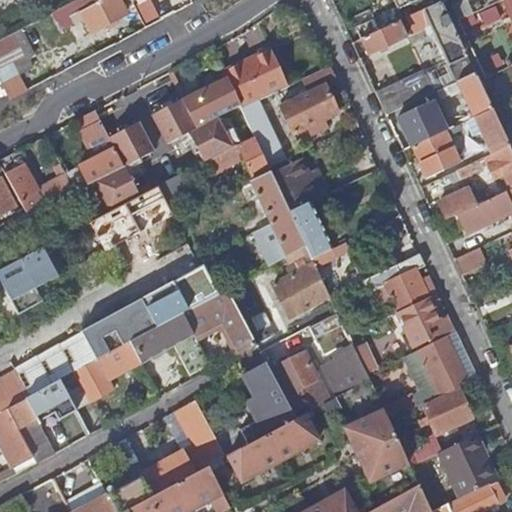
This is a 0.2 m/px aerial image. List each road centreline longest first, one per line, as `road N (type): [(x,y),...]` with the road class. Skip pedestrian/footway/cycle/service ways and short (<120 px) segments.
road 1 (residential): [(321,0),(511,405)]
road 2 (residential): [(239,0),(0,136)]
